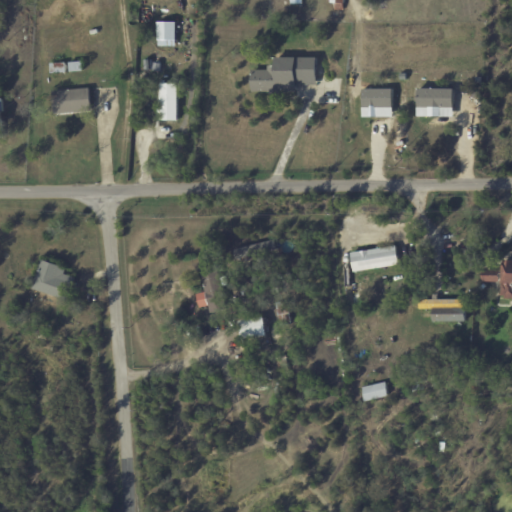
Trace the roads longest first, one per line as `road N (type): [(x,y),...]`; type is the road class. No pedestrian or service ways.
road 1 (residential): [(0,192),(511,182)]
road 2 (residential): [(105,193),(126,511)]
